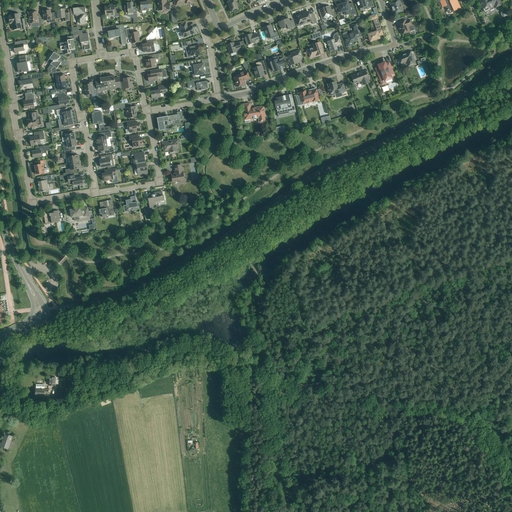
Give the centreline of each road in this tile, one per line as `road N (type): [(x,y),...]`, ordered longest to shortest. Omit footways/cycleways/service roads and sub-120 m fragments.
road 1 (residential): [(92,192),(30,198),(0,21)]
road 2 (residential): [(219,98),(396,45),(381,0)]
road 3 (residential): [(92,192),(71,65),(102,56)]
road 4 (residential): [(147,111),(158,181),(92,192)]
